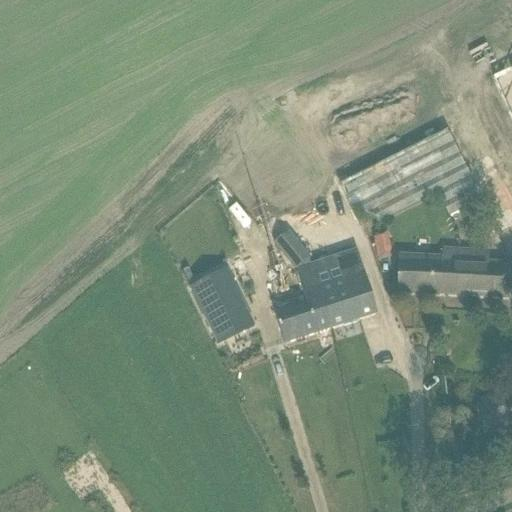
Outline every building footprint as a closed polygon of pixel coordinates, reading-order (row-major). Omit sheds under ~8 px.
[(245,0),(259,27),(278,18),(290,0),(312,0),(315,6),(316,5),(326,0),(335,0),(336,0),(245,0)] [(289,159),(258,81),(201,104),(233,181),(289,159)] [(511,94),(481,109),(511,167),(511,94)] [(177,256),(228,233),(181,128),(190,124),(179,100),(119,126),(177,256)] [(255,224),(322,198),(313,175),(246,201),(255,224)] [(388,234),(373,237),(377,258),(392,256),(388,234)] [(300,249),(286,261),(295,271),(311,266),(309,260),(300,249)] [(295,271),(305,304),(274,315),(284,346),(378,316),(357,251),(311,266),(295,271)] [(400,257),(398,295),(508,301),(510,266),(486,264),(487,258),(471,257),(471,252),(445,251),(444,259),(400,257)] [(191,290),(209,329),(216,326),(217,323),(236,314),(245,309),(241,300),(227,272),(191,290)] [(176,365),(143,380),(149,392),(146,394),(163,428),(217,403),(200,368),(181,377),(176,365)] [(511,398),(481,402),(483,425),(511,422),(511,398)] [(69,413),(48,427),(66,454),(87,440),(69,413)] [(0,511),(47,511),(54,507),(49,500),(62,492),(53,479),(52,480),(44,468),(31,477),(33,480),(0,502),(0,511)]
